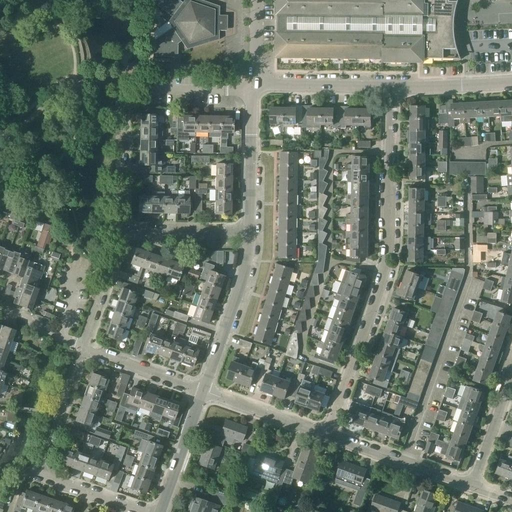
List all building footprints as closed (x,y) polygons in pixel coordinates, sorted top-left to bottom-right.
[(168,21),(172,27),(179,38),(187,48),(219,39),(219,29),(224,29),(224,14),(219,14),(220,5),(204,0),(183,0),(181,3),(178,0),(154,0),(154,2),(172,16),(168,21)] [(454,21),(456,11),(458,2),(458,0),(277,0),(277,56),(383,58),(383,61),(423,61),(423,58),(460,59),(461,59),(458,50),(455,40),(454,31),(454,21)] [(153,40),(153,56),(177,57),(178,43),(176,40),(179,38),(172,27),(153,40)] [(511,100),(500,101),(501,116),(501,123),(511,122),(511,100)] [(501,116),(500,101),(488,102),(489,117),(501,116)] [(477,118),(476,102),(464,103),(466,123),(471,123),(470,118),(477,118)] [(476,102),(477,118),(483,117),(484,124),(490,124),(489,117),(488,102),(476,102)] [(447,109),(448,118),(448,124),(449,127),(455,127),(454,119),(460,119),(461,124),(466,123),(464,103),(453,104),(454,108),(447,109)] [(283,123),(284,123),(284,128),(302,128),(303,105),(296,105),(296,107),(283,107),(283,123)] [(309,105),(303,105),(302,128),(321,128),(321,125),(322,108),(309,108),(309,105)] [(440,114),(439,114),(439,119),(448,118),(447,109),(447,105),(439,105),(440,114)] [(321,125),(334,125),(334,128),(340,128),(340,106),(334,106),(334,108),(322,108),(321,125)] [(347,106),(340,106),(340,128),(347,128),(347,125),(359,126),(359,109),(347,109),(347,106)] [(426,107),(411,106),(411,119),(426,119),(426,107)] [(283,107),(271,107),(270,126),(276,126),(276,123),(283,123),(283,107)] [(359,126),(366,126),(366,129),(371,129),(372,109),(359,109),(359,126)] [(146,114),(140,114),(140,127),(162,127),(162,123),(156,123),(157,116),(162,117),(162,111),(146,110),(146,114)] [(177,133),(177,139),(180,139),(188,139),(189,132),(195,132),(195,115),(183,115),(183,117),(177,116),(177,127),(177,133)] [(195,115),(195,132),(207,132),(208,116),(195,115)] [(208,116),(207,132),(220,133),(220,117),(220,116),(208,116)] [(220,134),(220,147),(226,147),(226,141),(227,141),(227,133),(232,133),(233,116),(220,116),(220,117),(220,133),(220,134)] [(426,131),(429,131),(429,119),(426,119),(411,119),(411,130),(423,131),(426,131)] [(140,139),(156,140),(156,141),(162,141),(162,128),(162,127),(140,127),(140,139)] [(410,142),(426,143),(426,131),(423,131),(410,130),(410,131),(408,131),(408,142),(410,142)] [(439,143),(448,143),(448,131),(439,131),(439,143)] [(156,140),(140,139),(139,151),(156,152),(156,141),(156,140)] [(410,154),(426,154),(431,154),(431,143),(426,143),(410,142),(410,144),(410,154)] [(139,151),(139,164),(145,164),(145,172),(161,172),(174,173),(174,166),(164,166),(164,160),(161,160),(156,160),(156,152),(139,151)] [(315,158),(320,158),(320,161),(324,161),(324,151),(315,151),(315,158)] [(324,161),(320,161),(320,170),(324,170),(329,160),(330,151),(324,151),(324,161)] [(298,152),(281,152),(281,165),(298,165),(298,152)] [(426,154),(410,154),(410,166),(425,167),(426,154)] [(347,165),(347,170),(348,170),(370,170),(370,158),(360,157),(360,155),(354,155),(354,165),(347,165)] [(232,164),(215,164),(215,177),(231,177),(232,164)] [(280,178),(298,179),(298,165),(281,165),(280,178)] [(425,167),(410,166),(410,179),(425,179),(425,167)] [(329,172),(324,170),(320,170),(320,182),(324,182),(329,172)] [(348,170),(348,182),(353,182),(369,183),(370,170),(348,170)] [(173,176),(164,176),(164,184),(173,185),(173,176)] [(215,189),(231,189),(231,177),(215,177),(215,189)] [(483,177),(472,177),(472,192),(483,192),(483,177)] [(280,191),(297,192),(298,179),(280,178),(280,191)] [(320,182),(320,184),(320,195),(324,195),(328,184),(324,182),(320,182)] [(353,182),(353,194),(353,195),(369,195),(369,183),(353,182)] [(215,201),(231,202),(231,189),(215,189),(215,201)] [(425,189),(410,189),(410,201),(425,201),(425,189)] [(172,197),(164,196),(163,213),(176,213),(176,197),(177,197),(177,191),(175,191),(175,190),(172,190),(172,191),(172,197)] [(177,197),(176,197),(176,213),(188,213),(188,197),(189,197),(189,191),(184,191),(184,197),(177,197)] [(280,205),(297,205),(297,192),(280,191),(280,205)] [(151,196),(150,212),(163,213),(164,196),(164,193),(151,192),(151,196)] [(348,200),(353,200),(353,207),(369,207),(369,195),(353,195),(353,194),(348,195),(348,200)] [(324,195),(320,195),(320,207),(324,207),(328,197),(324,195)] [(137,197),(137,202),(138,202),(138,212),(150,212),(151,196),(138,196),(138,197),(137,197)] [(214,214),(231,214),(231,202),(215,201),(214,214)] [(409,213),(425,213),(425,201),(410,201),(409,213)] [(280,218),(297,218),(297,205),(280,205),(280,218)] [(353,214),(347,214),(347,220),(369,220),(369,207),(353,207),(353,214)] [(12,212),(9,218),(14,220),(20,222),(22,216),(12,212)] [(473,212),(472,217),(474,218),(484,218),(484,225),(488,225),(499,225),(499,212),(497,212),(482,212),(473,212)] [(409,225),(425,225),(429,225),(429,221),(425,221),(425,213),(409,213),(409,225)] [(279,231),(297,232),(297,218),(280,218),(279,231)] [(323,220),(320,220),(319,232),(323,232),(328,222),(323,220)] [(346,225),(352,225),(352,232),(369,232),(369,220),(347,220),(346,225)] [(34,246),(32,250),(43,254),(44,249),(46,244),(49,245),(50,242),(52,237),(51,236),(52,233),(51,232),(52,229),(50,226),(44,224),(41,233),(36,246),(34,246)] [(425,225),(409,225),(409,237),(424,237),(425,225)] [(279,245),(296,245),(297,232),(279,231),(279,245)] [(323,232),(319,232),(319,245),(323,245),(328,234),(323,232)] [(352,232),(352,239),(346,239),(346,245),(368,245),(369,232),(352,232)] [(409,237),(409,249),(424,249),(431,249),(431,237),(424,237),(409,237)] [(279,258),(296,258),(296,245),(279,245),(279,258)] [(323,245),(319,245),(319,260),(326,260),(328,247),(323,245)] [(352,257),(347,257),(347,261),(360,264),(360,258),(368,258),(368,245),(346,245),(346,250),(352,250),(352,257)] [(0,269),(2,271),(9,250),(0,246),(0,269)] [(136,248),(130,264),(142,268),(148,252),(136,248)] [(409,261),(424,262),(424,249),(409,249),(409,261)] [(20,254),(9,250),(2,271),(12,274),(20,254)] [(20,254),(12,274),(22,278),(23,278),(26,267),(27,267),(29,261),(31,255),(20,251),(20,254)] [(213,251),(212,262),(216,263),(223,263),(223,251),(216,251),(213,251)] [(60,254),(53,252),(51,259),(58,261),(60,254)] [(148,252),(142,268),(154,272),(159,256),(148,252)] [(159,256),(154,272),(166,276),(171,260),(159,256)] [(178,280),(183,265),(171,260),(166,276),(178,280)] [(319,260),(319,263),(315,274),(319,275),(324,274),(326,260),(319,260)] [(37,288),(45,266),(29,261),(27,267),(26,267),(23,278),(22,278),(20,283),(39,290),(39,289),(37,288)] [(200,278),(206,280),(205,283),(220,288),(224,276),(212,272),(214,266),(205,263),(200,278)] [(293,269),(277,264),(273,277),(290,282),(293,269)] [(464,274),(452,270),(450,276),(462,280),(464,274)] [(342,282),(347,284),(347,285),(362,291),(367,278),(346,271),(342,282)] [(424,277),(408,271),(403,283),(419,288),(421,282),(423,282),(424,277)] [(137,284),(139,277),(127,273),(125,280),(137,284)] [(462,280),(450,276),(448,282),(460,286),(462,280)] [(270,290),(286,294),(290,282),(273,277),(270,290)] [(362,291),(347,285),(347,284),(342,282),(338,294),(336,294),(336,295),(358,302),(362,291)] [(460,286),(448,282),(446,287),(458,291),(460,286)] [(12,286),(8,284),(6,289),(35,300),(39,290),(20,283),(18,288),(17,288),(15,292),(11,291),(12,286)] [(122,288),(118,300),(133,305),(137,294),(151,299),(153,293),(124,283),(122,288)] [(201,294),(216,300),(220,288),(205,283),(201,294)] [(406,300),(408,297),(416,300),(418,296),(416,295),(419,288),(403,283),(399,294),(402,295),(401,298),(406,300)] [(178,299),(182,286),(176,284),(172,297),(178,299)] [(311,286),(307,297),(311,299),(315,297),(314,287),(315,287),(311,286)] [(458,291),(446,287),(445,293),(456,297),(458,291)] [(4,294),(15,298),(13,304),(31,310),(35,300),(6,289),(4,294)] [(511,290),(504,289),(502,301),(511,303),(511,290)] [(266,302),(282,307),(286,294),(270,290),(266,302)] [(442,299),(454,303),(456,297),(445,293),(442,299)] [(196,306),(212,312),(216,300),(201,294),(196,306)] [(334,299),(341,301),(338,308),(354,314),(358,302),(336,295),(334,299)] [(440,304),(452,309),(454,303),(442,299),(440,304)] [(114,312),(129,317),(133,305),(118,300),(114,312)] [(262,315),(278,320),(282,307),(266,302),(262,315)] [(452,309),(440,304),(438,310),(450,314),(452,309)] [(192,318),(208,323),(212,312),(196,306),(192,318)] [(354,314),(338,308),(334,320),(350,326),(354,314)] [(408,314),(393,308),(389,320),(409,327),(411,320),(406,319),(408,314)] [(306,310),(303,309),(298,321),(302,322),(307,321),(306,310)] [(438,310),(436,317),(448,322),(450,314),(438,310)] [(186,322),(188,316),(174,311),(172,317),(186,322)] [(109,323),(125,328),(129,317),(114,312),(109,323)] [(511,317),(511,316),(498,312),(494,323),(508,328),(511,317)] [(144,336),(149,338),(145,349),(157,354),(163,338),(152,334),(159,315),(152,313),(148,325),(144,336)] [(258,328),(274,333),(278,320),(262,315),(258,328)] [(436,317),(433,324),(445,328),(448,322),(436,317)] [(350,326),(334,320),(330,332),(345,337),(350,326)] [(409,327),(389,320),(385,331),(400,336),(404,326),(409,327)] [(298,321),(297,323),(294,333),(298,334),(302,333),(302,322),(298,321)] [(170,341),(163,338),(157,354),(169,358),(174,342),(175,343),(179,332),(178,331),(181,323),(176,322),(173,329),(174,330),(170,341)] [(105,335),(121,340),(125,328),(109,323),(105,335)] [(508,328),(494,323),(490,334),(504,340),(508,328)] [(0,336),(12,341),(16,331),(0,324),(0,336)] [(445,328),(433,324),(431,331),(443,335),(445,328)] [(209,340),(211,334),(193,328),(191,334),(202,338),(209,340)] [(274,333),(258,328),(254,340),(271,345),(274,333)] [(405,338),(400,336),(385,331),(381,342),(400,349),(405,338)] [(443,335),(431,331),(428,338),(440,342),(443,335)] [(345,337),(330,332),(326,344),(341,350),(345,337)] [(140,347),(144,335),(138,333),(134,345),(140,347)] [(298,334),(294,333),(286,356),(297,360),(299,351),(297,334),(298,334)] [(486,346),(500,351),(504,340),(490,334),(486,346)] [(0,348),(8,351),(12,341),(0,336),(0,348)] [(426,345),(438,349),(440,342),(428,338),(426,345)] [(461,350),(468,353),(472,342),(465,339),(461,350)] [(240,340),(238,346),(251,350),(253,344),(240,340)] [(188,341),(186,347),(181,362),(193,366),(195,361),(200,363),(204,351),(199,349),(200,346),(188,341)] [(175,343),(174,342),(169,358),(181,362),(186,347),(175,343)] [(341,350),(326,344),(320,342),(318,347),(324,349),(320,361),(335,366),(336,362),(337,362),(341,350)] [(400,349),(381,342),(377,354),(397,361),(400,349)] [(480,350),(484,351),(482,357),(496,362),(500,351),(486,346),(480,344),(478,347),(480,350)] [(438,349),(426,345),(424,352),(435,356),(438,349)] [(0,359),(5,362),(8,351),(0,348),(0,359)] [(424,352),(422,357),(422,359),(433,363),(435,356),(424,352)] [(397,361),(377,354),(373,365),(392,372),(396,361),(397,361)] [(235,356),(227,379),(239,383),(245,366),(238,364),(240,358),(235,356)] [(257,383),(263,385),(261,391),(272,395),(279,378),(272,376),(273,372),(269,370),(271,365),(271,364),(273,359),(267,357),(265,362),(262,369),(257,383)] [(496,362),(482,357),(478,368),(492,374),(496,362)] [(422,359),(419,365),(430,369),(433,363),(422,359)] [(455,366),(463,369),(465,364),(457,361),(455,366)] [(245,366),(239,383),(250,387),(252,381),(257,383),(262,369),(257,367),(258,364),(254,362),(251,368),(245,366)] [(369,377),(375,379),(373,384),(387,389),(389,382),(384,381),(388,371),(392,372),(373,365),(369,377)] [(428,376),(430,369),(419,365),(417,372),(428,376)] [(321,368),(319,374),(331,379),(333,373),(321,368)] [(492,374),(478,368),(474,380),(488,385),(492,374)] [(96,375),(92,374),(88,385),(103,391),(109,374),(98,370),(96,375)] [(402,370),(400,375),(412,379),(413,374),(402,370)] [(428,376),(417,372),(415,379),(426,383),(428,376)] [(297,381),(292,396),(298,398),(296,403),(308,408),(314,391),(316,385),(304,380),(306,375),(300,373),(297,381)] [(410,383),(412,379),(400,375),(398,379),(410,383)] [(291,382),(279,378),(272,395),(284,399),(287,394),(292,396),(297,381),(292,379),(291,382)] [(426,383),(415,379),(412,385),(423,389),(426,383)] [(126,386),(120,384),(115,396),(122,398),(122,397),(123,393),(126,386)] [(98,403),(108,406),(115,409),(117,403),(100,397),(103,391),(88,385),(84,397),(98,403)] [(376,396),(378,388),(369,385),(366,393),(376,396)] [(423,389),(412,385),(410,392),(421,396),(423,389)] [(466,386),(462,397),(481,404),(485,393),(471,387),(470,388),(466,386)] [(132,388),(129,395),(123,393),(122,397),(122,398),(119,406),(137,412),(138,407),(143,392),(132,388)] [(314,391),(308,408),(319,412),(325,395),(314,391)] [(143,392),(138,407),(139,408),(150,411),(155,396),(143,392)] [(421,396),(410,392),(407,399),(408,399),(418,403),(421,396)] [(150,411),(148,417),(159,421),(161,416),(167,400),(155,396),(150,411)] [(98,403),(84,397),(80,409),(94,414),(98,403)] [(418,403),(408,399),(407,399),(401,397),(398,404),(403,406),(404,404),(416,409),(418,403)] [(458,409),(462,410),(477,415),(481,404),(462,397),(458,409)] [(167,400),(161,416),(171,419),(171,425),(177,427),(182,414),(176,411),(179,404),(167,400)] [(360,404),(359,409),(354,423),(365,427),(370,413),(372,408),(360,404)] [(75,421),(90,426),(94,414),(80,409),(75,421)] [(462,410),(458,422),(473,427),(475,422),(477,422),(479,417),(477,416),(477,415),(462,410)] [(381,416),(370,413),(365,427),(376,431),(381,416)] [(393,420),(392,420),(381,416),(376,431),(388,435),(393,420)] [(392,420),(393,420),(388,435),(399,439),(404,424),(403,424),(405,420),(394,416),(392,420)] [(212,437),(224,441),(226,436),(242,442),(247,428),(225,421),(221,434),(214,431),(212,437)] [(473,427),(458,422),(455,433),(469,438),(473,427)] [(97,428),(95,434),(106,438),(109,439),(111,433),(108,432),(97,428)] [(167,439),(169,433),(157,428),(155,434),(167,439)] [(72,429),(70,435),(82,440),(84,433),(72,429)] [(142,453),(158,459),(162,447),(152,443),(155,437),(135,430),(132,436),(141,440),(137,451),(142,453)] [(451,444),(465,449),(469,438),(455,433),(451,444)] [(443,447),(441,454),(446,456),(461,461),(465,449),(451,444),(450,444),(438,440),(438,439),(430,436),(428,441),(436,444),(436,445),(443,447)] [(209,445),(206,444),(199,465),(213,470),(220,449),(221,450),(224,441),(212,437),(209,445)] [(59,455),(62,457),(60,464),(71,468),(77,452),(68,449),(70,444),(64,441),(59,455)] [(125,448),(119,446),(115,458),(121,460),(125,448)] [(288,470),(284,482),(284,483),(291,485),(294,478),(309,484),(320,454),(303,448),(295,473),(288,470)] [(83,472),(89,456),(77,452),(71,468),(83,472)] [(138,465),(153,470),(158,459),(142,453),(138,465)] [(252,474),(277,483),(269,505),(275,507),(284,483),(284,482),(288,470),(282,468),(284,463),(260,454),(255,468),(254,468),(252,474)] [(89,456),(83,472),(95,476),(100,461),(89,456)] [(507,462),(501,459),(496,474),(508,478),(511,465),(511,456),(509,456),(507,462)] [(107,481),(112,465),(100,461),(95,476),(107,481)] [(353,504),(361,507),(371,480),(365,478),(367,470),(343,462),(338,476),(336,476),(334,482),(358,491),(353,504)] [(134,477),(149,482),(153,470),(138,465),(134,477)] [(119,485),(123,473),(117,470),(113,483),(119,485)] [(130,489),(145,494),(149,482),(134,477),(130,489)] [(25,494),(20,492),(12,511),(23,511),(26,507),(32,510),(38,494),(26,490),(25,494)] [(416,511),(432,511),(438,496),(424,491),(416,511)] [(225,506),(228,498),(213,493),(210,501),(225,506)] [(32,510),(33,510),(31,511),(37,511),(38,511),(44,511),(50,499),(38,494),(32,510)] [(371,509),(378,511),(404,511),(405,511),(399,510),(401,504),(376,496),(371,509)] [(187,511),(217,511),(220,506),(213,503),(212,505),(193,498),(187,511)] [(58,511),(61,503),(50,499),(44,511),(58,511)] [(61,503),(58,511),(71,511),(73,507),(61,503)] [(459,503),(455,511),(483,511),(484,511),(459,503)]
